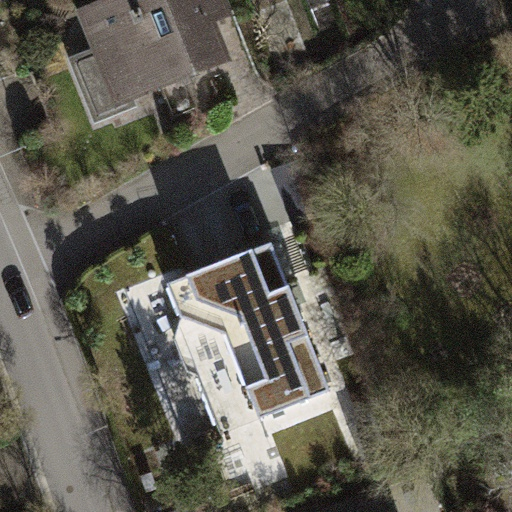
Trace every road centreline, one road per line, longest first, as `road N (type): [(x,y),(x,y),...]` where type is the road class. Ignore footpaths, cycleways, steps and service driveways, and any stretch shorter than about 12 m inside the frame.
road 1 (residential): [(0,275),(427,62),(460,10),(458,0)]
road 2 (residential): [(0,287),(80,511)]
